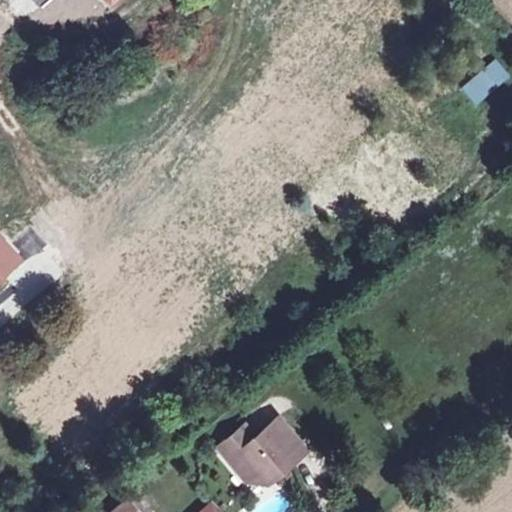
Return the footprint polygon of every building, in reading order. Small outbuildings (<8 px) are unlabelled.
[(495,58),(460,87),(474,105),(510,75),(495,58)] [(0,273),(19,256),(0,235),(0,273)] [(304,449),(279,418),(254,438),(244,426),(219,447),(246,480),(256,472),(265,482),(304,449)] [(145,511),(150,508),(135,491),(108,511),(145,511)] [(220,511),(210,501),(197,511),(220,511)]
